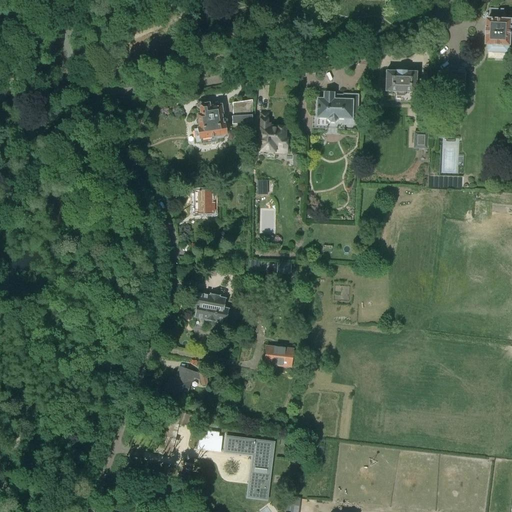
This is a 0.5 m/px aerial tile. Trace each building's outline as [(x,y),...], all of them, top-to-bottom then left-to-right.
[(486,45),(488,45),(487,52),(509,53),(509,46),(511,46),(511,20),(504,20),(504,12),(494,12),(494,20),(488,19),(486,45)] [(394,102),(415,103),(415,86),(419,86),(420,80),(415,80),(416,73),(405,72),(406,72),(396,72),(385,72),(385,92),(394,92),(394,102)] [(438,73),(437,89),(444,89),(443,97),(456,98),(457,89),(463,90),(464,74),(457,73),(457,72),(444,72),(444,73),(438,73)] [(343,95),(343,96),(339,96),(339,99),(333,98),(333,95),(332,95),(330,93),(326,93),(325,95),(324,95),(323,100),(317,100),(316,118),(312,118),(312,129),(344,130),(344,125),(356,125),(357,101),(352,101),(352,96),(343,95)] [(232,104),(232,125),(251,124),(252,101),(232,104)] [(220,114),(222,113),(221,106),(209,107),(208,104),(202,105),(200,103),(196,107),(198,108),(199,116),(196,117),(197,130),(194,130),(196,143),(200,142),(201,144),(216,142),(217,140),(217,139),(222,139),(225,136),(225,135),(223,124),(222,125),(220,114)] [(259,134),(262,134),(262,140),(259,139),(259,152),(286,153),(287,139),(285,139),(285,127),(272,127),(272,126),(269,126),(270,124),(267,124),(268,114),(260,114),(259,134)] [(433,140),(441,141),(441,129),(434,129),(433,140)] [(413,148),(426,149),(427,133),(414,133),(413,148)] [(456,139),(441,139),(441,167),(456,167),(456,139)] [(194,192),(194,215),(214,215),(214,192),(194,192)] [(249,261),(248,274),(258,275),(259,262),(249,261)] [(276,263),(276,274),(291,275),(291,263),(276,263)] [(205,321),(214,322),(215,322),(226,324),(228,310),(223,309),(225,299),(219,298),(219,296),(210,295),(209,297),(205,297),(205,296),(195,294),(193,308),(196,308),(194,318),(205,320),(205,321)] [(282,366),(282,367),(285,369),(289,368),(289,367),(290,367),(292,350),(266,347),(264,364),(282,366)] [(194,372),(186,369),(186,370),(179,368),(175,380),(169,378),(165,390),(171,392),(172,389),(186,394),(192,378),(200,381),(202,386),(207,384),(204,373),(199,374),(194,372)] [(182,416),(178,426),(183,428),(184,425),(191,428),(194,420),(182,416)] [(199,434),(197,450),(220,453),(222,436),(219,436),(219,432),(207,431),(206,435),(199,434)] [(254,440),(227,437),(226,451),(252,454),(248,488),(256,489),(255,492),(265,493),(271,447),(254,445),(254,440)] [(284,508),(294,509),(296,497),(285,496),(284,508)]
